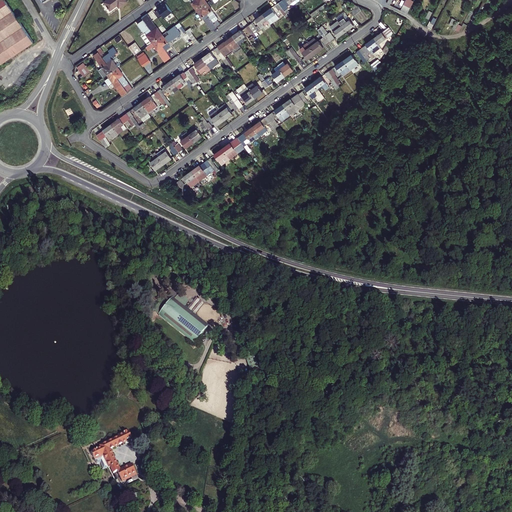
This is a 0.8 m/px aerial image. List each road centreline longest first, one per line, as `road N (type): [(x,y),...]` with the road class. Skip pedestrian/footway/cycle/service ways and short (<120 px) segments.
road 1 (secondary): [(29,169),(65,174),(272,265),(406,291)]
road 2 (residential): [(78,132),(156,182),(374,23),(376,10),(358,0)]
road 3 (secondary): [(406,291),(236,242),(67,160),(45,139)]
road 4 (residential): [(253,6),(95,120)]
road 5 (unknown): [(505,0),(449,36),(372,6)]
